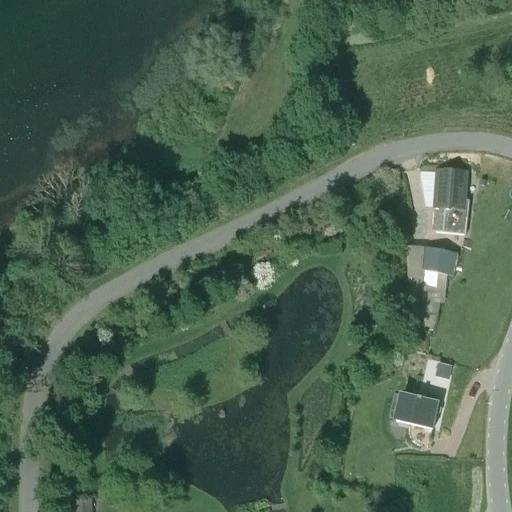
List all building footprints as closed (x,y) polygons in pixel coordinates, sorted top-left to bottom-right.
[(329,0),(329,9),(337,9),(337,0),(329,0)] [(390,0),(368,0),(370,9),(391,6),(390,0)] [(350,139),(341,143),(345,151),(354,147),(350,139)] [(463,212),(466,174),(436,173),(432,235),(465,236),(467,212),(463,212)] [(424,271),(422,286),(436,288),(438,273),(454,276),(458,254),(426,249),(422,271),(424,271)] [(451,369),(438,365),(435,378),(448,381),(451,369)] [(438,404),(439,398),(427,395),(426,401),(402,396),(396,424),(432,432),(438,404)] [(91,511),(91,503),(70,504),(70,511),(91,511)]
